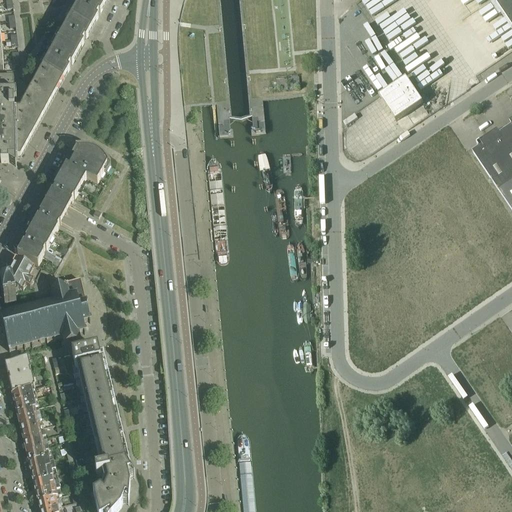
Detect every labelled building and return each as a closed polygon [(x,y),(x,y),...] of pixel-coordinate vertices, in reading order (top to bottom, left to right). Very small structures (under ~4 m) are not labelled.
[(99,0),(82,0),(72,18),(92,30),(99,19),(97,18),(99,14),(100,15),(107,4),(99,0)] [(511,0),(493,0),(511,27),(511,0)] [(92,30),(72,18),(58,44),(78,55),(84,44),(83,43),(85,40),(86,41),(92,30)] [(58,44),(43,72),(63,83),(70,70),(69,69),(71,66),(72,67),(78,55),(58,44)] [(63,83),(43,72),(25,103),(17,103),(17,95),(14,95),(14,79),(0,79),(0,160),(1,160),(1,164),(9,164),(9,160),(16,160),(21,160),(63,83)] [(383,112),(400,137),(427,118),(411,94),(383,112)] [(511,138),(506,130),(500,134),(498,131),(487,138),(511,174),(511,138)] [(472,153),(498,191),(511,182),(511,174),(487,138),(477,145),(479,148),(472,153)] [(60,179),(81,190),(86,180),(97,186),(108,168),(107,166),(106,163),(106,162),(105,163),(103,160),(102,159),(102,158),(102,157),(101,158),(99,157),(97,155),(97,154),(96,155),(93,153),(91,153),(91,152),(90,153),(88,152),(85,152),(85,151),(84,151),(84,152),(82,152),(80,152),(70,170),(66,168),(61,179),(60,179)] [(46,204),(46,205),(67,216),(69,215),(72,206),(73,205),(72,205),(74,201),(75,201),(81,190),(60,179),(55,190),(52,194),(52,195),(47,203),(46,205),(46,204)] [(511,182),(498,191),(511,211),(511,182)] [(67,216),(46,205),(41,215),(32,230),(32,231),(18,256),(18,257),(38,268),(45,256),(44,256),(46,252),(46,253),(53,242),(59,231),(58,230),(60,227),(61,227),(67,216)] [(7,341),(10,354),(11,353),(10,352),(17,350),(17,352),(18,352),(18,350),(24,348),(25,350),(26,350),(25,348),(32,347),(32,349),(41,347),(40,345),(47,343),(47,345),(56,343),(55,341),(62,340),(63,347),(62,348),(62,349),(82,344),(82,343),(80,344),(78,336),(84,334),(85,336),(86,336),(83,324),(89,323),(90,325),(91,325),(81,282),(61,287),(51,289),(48,278),(43,275),(16,261),(1,289),(2,296),(5,308),(7,307),(8,313),(2,315),(2,313),(0,314),(3,326),(2,326),(3,330),(2,330),(3,331),(2,331),(3,337),(4,337),(4,338),(5,337),(6,341),(7,341)] [(77,373),(100,470),(104,469),(125,464),(102,366),(100,367),(100,364),(101,363),(98,350),(72,356),(74,365),(76,370),(78,369),(78,372),(77,373)] [(9,383),(13,395),(35,390),(28,360),(5,365),(8,378),(9,383)] [(12,396),(15,405),(37,400),(35,390),(13,395),(13,396),(12,396)] [(15,405),(17,416),(39,410),(37,400),(15,405)] [(39,410),(17,416),(20,425),(42,420),(39,410)] [(20,425),(22,435),(44,430),(42,420),(20,425)] [(22,435),(24,445),(47,440),(44,430),(22,435)] [(24,445),(27,455),(49,450),(47,440),(24,445)] [(49,450),(27,455),(29,464),(49,460),(51,459),(49,450)] [(51,466),(49,460),(29,464),(31,474),(55,469),(54,465),(51,466)] [(104,469),(100,470),(100,472),(95,473),(97,480),(102,479),(104,487),(102,493),(101,492),(94,497),(97,511),(119,511),(121,510),(126,499),(129,500),(129,501),(130,487),(129,483),(128,476),(131,475),(131,476),(132,476),(125,465),(125,464),(104,469)] [(31,474),(34,484),(54,479),(53,473),(56,473),(55,469),(31,474)] [(34,484),(36,494),(60,489),(59,485),(56,486),(54,479),(34,484)] [(39,504),(57,500),(59,499),(58,493),(61,493),(60,489),(36,494),(39,504)] [(39,504),(40,511),(48,511),(62,509),(61,505),(58,506),(57,500),(39,504)]
